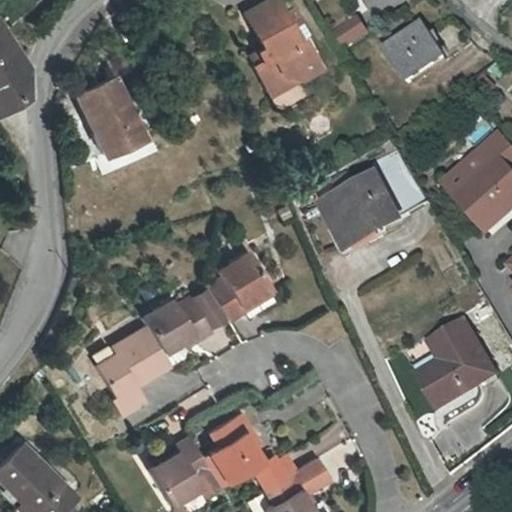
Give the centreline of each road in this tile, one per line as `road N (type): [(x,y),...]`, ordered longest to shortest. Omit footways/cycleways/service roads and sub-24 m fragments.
road 1 (residential): [(0,357),(41,280),(42,78),(55,46),(94,0)]
road 2 (residential): [(391,511),(365,412),(315,353),(273,345),(204,376)]
